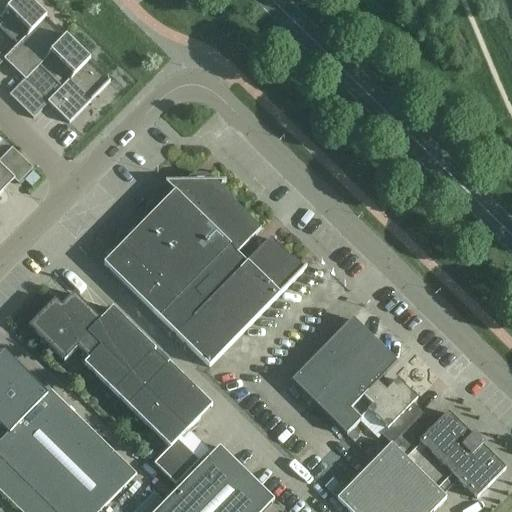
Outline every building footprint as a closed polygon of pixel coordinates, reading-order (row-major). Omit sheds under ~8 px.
[(38,68),(65,40),(24,0),(18,0),(0,18),(0,30),(17,47),(3,61),(24,81),(25,82),(38,68)] [(0,0),(0,18),(18,0),(0,0)] [(31,87),(30,87),(47,103),(47,104),(69,125),(109,83),(65,40),(38,68),(25,82),(31,87)] [(31,87),(25,82),(24,81),(9,96),(10,97),(16,102),(30,87),(31,87)] [(0,194),(14,180),(4,170),(17,156),(11,150),(0,161),(0,194)] [(303,270),(292,260),(291,261),(270,241),(246,265),(236,255),(260,231),(232,204),(234,202),(213,182),(211,180),(209,179),(207,178),(204,177),(202,177),(200,176),(197,177),(195,177),(193,177),(191,178),(189,180),(185,183),(165,183),(164,185),(173,193),(103,266),(208,369),(306,270),(304,269),(303,270)] [(168,365),(166,367),(153,354),(155,352),(112,310),(100,322),(73,296),(61,308),(54,302),(28,328),(64,363),(77,350),(88,361),(83,366),(169,449),(153,465),(175,487),(199,463),(178,442),(212,407),(168,365)] [(350,411),(358,403),(378,383),(396,364),(352,321),(291,383),(346,437),(361,422),(359,421),(350,411)] [(0,426),(7,434),(0,441),(0,494),(18,511),(100,511),(136,476),(50,391),(46,395),(4,353),(0,357),(0,426)] [(386,391),(378,383),(358,403),(350,411),(359,421),(367,412),(387,431),(381,436),(390,445),(419,415),(411,407),(416,401),(396,381),(386,391)] [(390,445),(443,496),(457,482),(476,500),(505,471),(447,414),(435,427),(421,414),(419,415),(390,445)] [(363,473),(402,511),(433,511),(446,500),(443,496),(390,445),(363,473)] [(263,511),(273,502),(219,448),(156,511),(263,511)] [(402,511),(363,473),(348,489),(337,500),(336,501),(347,511),(402,511)] [(332,480),(324,488),(330,494),(338,486),(332,480)] [(338,486),(330,494),(337,500),(348,489),(341,483),(338,486)]
